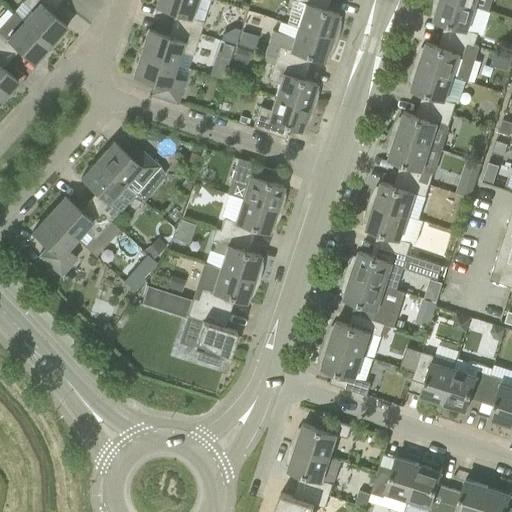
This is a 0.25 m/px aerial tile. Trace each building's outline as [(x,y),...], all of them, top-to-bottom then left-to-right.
[(60,1),(58,0),(23,0),(22,2),(32,11),(23,21),(51,45),(67,27),(59,20),(59,19),(59,18),(58,19),(52,13),(60,1)] [(195,0),(157,0),(155,6),(166,10),(165,10),(166,11),(167,10),(175,13),(171,24),(199,33),(203,21),(190,17),(195,0)] [(339,14),(322,9),(324,0),(293,0),(286,23),(297,27),(297,26),(336,39),(337,34),(338,32),(338,30),(339,25),(339,21),(337,20),(339,14)] [(434,9),(434,12),(436,13),(434,19),(451,24),(447,36),(475,45),(479,33),(468,30),(476,7),(454,0),(435,0),(435,3),(434,7),(434,9)] [(0,26),(0,48),(11,58),(19,50),(25,55),(25,56),(26,57),(26,56),(34,63),(51,45),(23,21),(14,11),(0,26)] [(175,64),(179,52),(192,56),(199,33),(171,24),(168,36),(160,33),(160,32),(158,32),(159,33),(148,29),(141,53),(175,64)] [(326,55),(328,56),(330,52),(332,48),(334,43),(336,39),(297,26),(297,27),(293,38),(272,30),(265,54),(275,58),(303,67),(307,55),(324,61),(326,55)] [(425,48),(423,47),(420,51),(418,54),(417,58),(416,60),(415,64),(453,76),(469,81),(480,47),(475,45),(447,36),(444,48),(427,42),(425,48)] [(223,43),(220,52),(230,55),(233,46),(223,43)] [(247,63),(251,51),(237,47),(233,59),(247,64),(247,63)] [(0,48),(0,97),(2,99),(18,81),(10,74),(11,74),(10,72),(9,73),(3,67),(11,58),(0,48)] [(153,82),(149,94),(177,103),(184,81),(171,76),(175,64),(141,53),(133,76),(143,79),(143,80),(144,81),(145,80),(153,82)] [(511,56),(508,55),(503,69),(509,71),(511,59),(511,56)] [(316,84),(299,79),(303,67),(275,58),(268,79),(279,83),(275,96),(313,109),(314,106),(315,102),(316,97),(316,95),(317,91),(314,90),(316,84)] [(412,77),(411,82),(414,83),(412,89),(429,94),(425,106),(453,115),(456,103),(446,99),(453,76),(415,64),(413,68),(412,73),(412,77)] [(270,110),(260,106),(253,128),(285,138),(286,137),(281,136),(284,125),(301,130),(303,125),(305,125),(307,123),(308,121),(310,116),(312,111),(313,109),(275,96),(270,110)] [(402,118),(400,117),(398,120),(395,126),(394,130),(392,134),(431,146),(438,123),(449,127),(453,115),(425,106),(421,117),(404,112),(402,118)] [(237,122),(245,124),(247,118),(239,116),(237,122)] [(511,130),(511,123),(504,121),(500,131),(506,134),(511,130)] [(150,138),(153,131),(144,128),(141,137),(147,140),(150,138)] [(389,147),(389,152),(391,152),(389,158),(406,164),(402,175),(430,184),(434,172),(423,169),(431,146),(392,134),(391,138),(390,142),(389,147)] [(493,151),(505,155),(508,144),(497,140),(493,151)] [(133,174),(143,184),(159,166),(137,146),(129,155),(123,150),(123,148),(122,148),(122,149),(114,141),(97,160),(124,184),(133,174)] [(238,158),(234,170),(249,175),(242,198),(280,211),(282,205),(283,199),(283,196),(284,193),(281,192),(283,186),(266,181),(270,170),(275,171),(275,170),(238,158)] [(124,184),(97,160),(81,178),(89,185),(88,186),(89,187),(90,186),(96,192),(88,201),(110,220),(135,193),(124,184)] [(489,162),(486,173),(496,176),(500,165),(489,162)] [(380,187),(378,187),(375,191),(373,195),(371,199),(370,203),(408,216),(416,193),(426,196),(430,184),(402,175),(399,187),(382,181),(380,187)] [(474,187),(460,182),(456,193),(471,198),(474,187)] [(65,196),(48,214),(76,238),(84,229),(94,238),(110,220),(88,201),(80,210),(74,204),(74,203),(73,202),(73,203),(65,196)] [(270,227),(272,227),(275,223),(277,219),(279,215),(280,211),(242,198),(234,221),(224,218),(220,229),(220,230),(248,239),(251,227),(268,232),(270,227)] [(367,217),(366,221),(369,222),(367,228),(384,233),(380,245),(408,254),(412,242),(416,243),(423,220),(408,216),(370,203),(368,208),(367,212),(367,217)] [(511,212),(492,275),(511,281),(511,212)] [(61,275),(77,257),(67,248),(76,238),(48,214),(32,232),(40,240),(39,240),(40,241),(41,241),(47,246),(39,255),(61,275)] [(422,225),(418,242),(441,248),(446,231),(422,225)] [(213,251),(224,254),(219,268),(258,280),(259,276),(260,271),(261,262),(259,262),(261,256),(244,250),(248,239),(220,230),(220,229),(215,228),(211,240),(216,241),(213,251)] [(162,250),(155,241),(145,250),(152,258),(162,250)] [(357,257),(355,256),(353,260),(351,264),(349,269),(347,273),(386,285),(396,289),(404,266),(408,254),(380,245),(376,256),(359,251),(357,257)] [(430,324),(448,265),(412,254),(407,269),(430,275),(416,320),(430,324)] [(143,279),(157,263),(148,256),(134,271),(143,279)] [(248,296),(250,297),(252,293),(254,289),(256,285),(258,280),(219,268),(205,263),(193,298),(225,308),(229,297),(246,302),(248,296)] [(344,286),(344,291),(346,292),(344,298),(361,303),(357,315),(385,324),(390,325),(394,313),(379,308),(386,285),(347,273),(346,277),(345,282),(344,286)] [(174,314),(180,296),(147,285),(141,303),(174,314)] [(466,331),(471,317),(458,313),(455,322),(458,329),(466,331)] [(335,327),(333,326),(330,329),(328,335),(326,339),(325,343),(363,355),(374,359),(385,324),(357,315),(354,326),(337,321),(335,327)] [(396,327),(403,329),(406,321),(399,319),(396,327)] [(220,326),(202,320),(194,347),(201,350),(198,357),(218,364),(220,356),(228,358),(236,331),(220,326)] [(501,341),(506,328),(493,324),(491,331),(494,338),(501,341)] [(356,378),(363,355),(325,343),(324,345),(323,349),(322,354),(322,356),(321,361),(324,361),(322,367),(339,373),(335,383),(330,382),(330,383),(367,395),(371,383),(356,378)] [(456,363),(434,356),(421,351),(420,356),(415,371),(413,379),(425,383),(421,395),(443,402),(454,368),(456,363)] [(470,398),(482,402),(491,374),(478,370),(477,375),(454,368),(443,402),(465,409),(464,413),(465,413),(470,398)] [(490,418),(511,424),(511,386),(502,383),(504,378),(491,374),(482,402),(494,406),(490,418)] [(352,426),(320,415),(319,416),(324,418),(321,428),(304,423),(302,429),(300,428),(296,435),(295,438),(292,445),(330,457),(338,434),(348,438),(352,426)] [(334,483),(333,483),(341,460),(330,457),(292,445),(291,447),(290,451),(289,458),(288,463),(291,463),(289,469),(306,475),(302,486),(330,495),(334,483)] [(404,511),(408,499),(419,464),(397,457),(393,469),(380,465),(369,501),(403,511),(404,511)] [(428,511),(430,511),(442,511),(450,487),(438,484),(443,468),(442,467),(441,471),(419,464),(408,499),(430,506),(428,511)] [(480,511),(489,487),(466,479),(462,491),(450,487),(442,511),(480,511)] [(312,511),(315,504),(326,507),(330,495),(302,486),(298,498),(281,493),(275,511),(312,511)] [(511,511),(511,507),(508,506),(511,491),(511,490),(510,494),(489,487),(480,511),(511,511)] [(366,507),(371,494),(360,490),(355,503),(366,507)]
